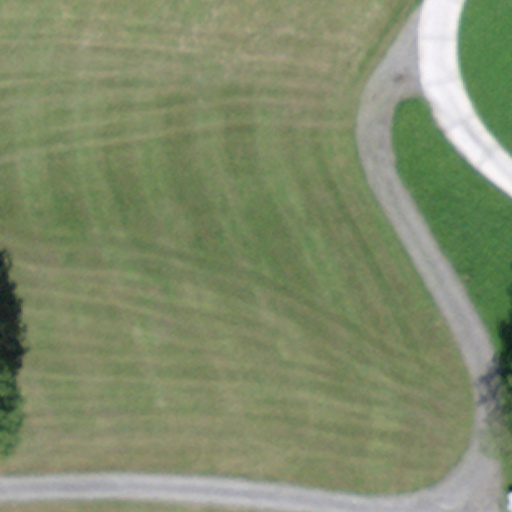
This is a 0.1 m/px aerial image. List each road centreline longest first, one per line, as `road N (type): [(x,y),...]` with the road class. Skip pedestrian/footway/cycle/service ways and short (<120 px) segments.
road 1 (track): [(431,44),(389,76),(371,112),(367,149),(487,359),(494,427),(485,466),(463,497)]
road 2 (track): [(415,511),(100,481),(0,485)]
road 3 (unclassified): [(511,175),(472,144),(439,99),(431,44),(443,0)]
